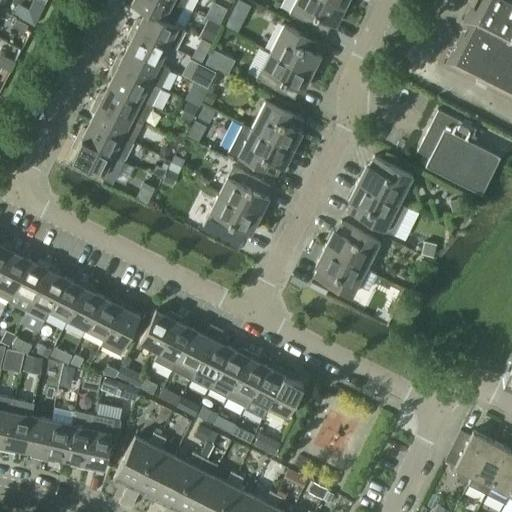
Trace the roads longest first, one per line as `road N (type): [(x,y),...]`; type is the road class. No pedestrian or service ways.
road 1 (residential): [(387,0),(359,54),(341,133),(250,315)]
road 2 (residential): [(250,315),(17,196)]
road 3 (residential): [(17,196),(98,31),(99,0)]
road 4 (residential): [(436,407),(250,315)]
